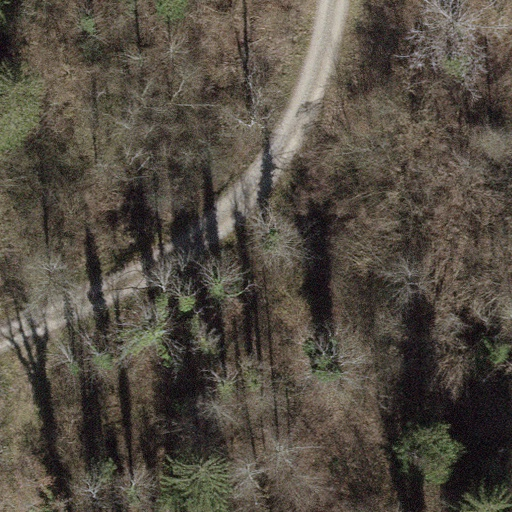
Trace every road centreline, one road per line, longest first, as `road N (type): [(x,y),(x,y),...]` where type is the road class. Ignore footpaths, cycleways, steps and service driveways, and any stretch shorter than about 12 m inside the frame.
road 1 (track): [(330,0),(318,58),(261,178),(175,251),(0,339)]
road 2 (track): [(36,511),(22,415),(44,320)]
